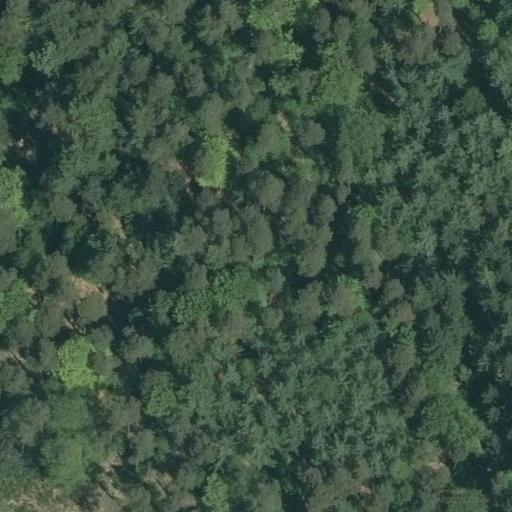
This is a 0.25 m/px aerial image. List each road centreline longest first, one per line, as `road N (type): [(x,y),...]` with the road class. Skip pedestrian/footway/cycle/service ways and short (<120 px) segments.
road 1 (track): [(511,511),(295,0)]
road 2 (track): [(233,0),(448,511)]
road 3 (track): [(252,511),(49,0)]
road 4 (track): [(0,343),(121,511)]
